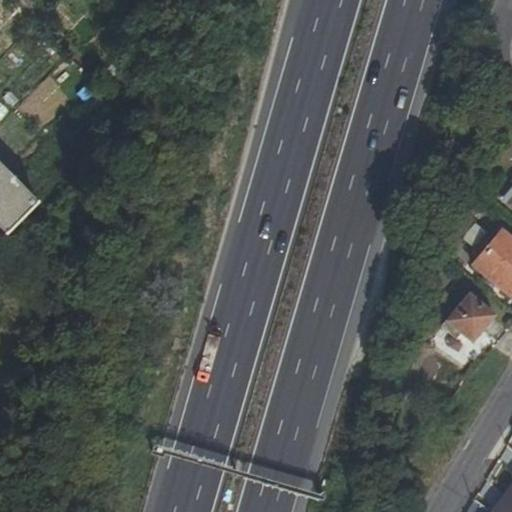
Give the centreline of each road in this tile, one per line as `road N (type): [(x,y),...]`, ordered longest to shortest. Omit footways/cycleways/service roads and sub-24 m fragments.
road 1 (motorway): [(328,0),(177,511)]
road 2 (motorway): [(258,511),(409,0)]
road 3 (residential): [(511,393),(438,511)]
